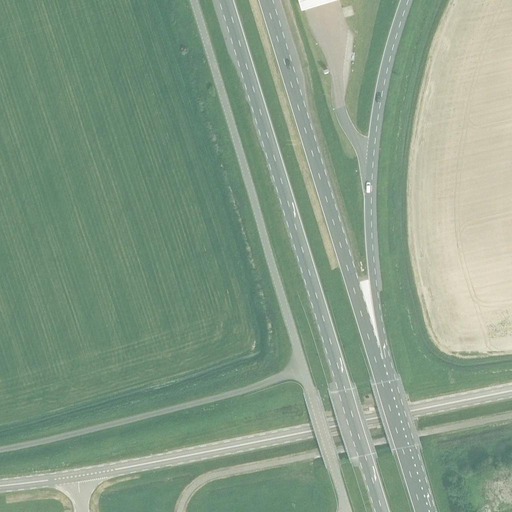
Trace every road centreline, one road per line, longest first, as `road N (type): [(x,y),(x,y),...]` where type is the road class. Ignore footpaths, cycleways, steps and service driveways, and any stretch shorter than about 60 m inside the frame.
road 1 (primary): [(224,0),(379,511)]
road 2 (secondary): [(77,476),(511,390)]
road 3 (unclassified): [(302,369),(192,0)]
road 4 (primary): [(376,363),(266,0)]
road 5 (primary): [(376,363),(371,136),(404,0)]
road 6 (unclassified): [(0,447),(237,392),(302,369)]
road 7 (primary): [(421,511),(376,363)]
road 8 (unclassified): [(346,511),(302,369)]
